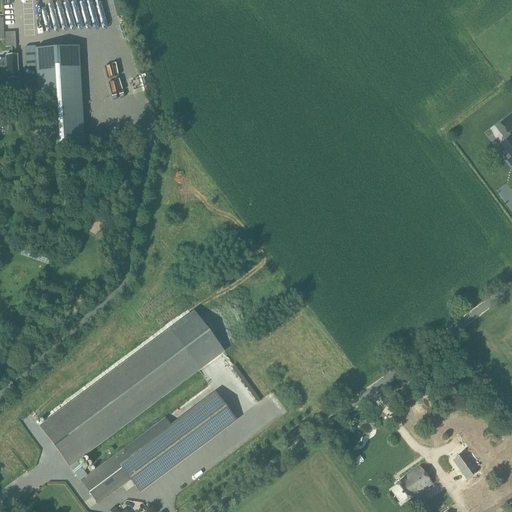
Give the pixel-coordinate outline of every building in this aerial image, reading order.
[(5,47),(16,46),(15,32),(4,33),(5,47)] [(42,147),(82,145),(76,48),(36,50),(42,147)] [(17,55),(6,55),(7,69),(0,69),(0,76),(7,76),(7,79),(18,79),(17,55)] [(94,77),(94,84),(106,83),(105,76),(94,77)] [(99,94),(110,92),(108,85),(98,88),(99,94)] [(497,147),(511,167),(511,139),(510,137),(497,147)] [(221,349),(194,312),(43,429),(80,480),(87,476),(75,460),(221,349)] [(123,449),(87,476),(80,480),(80,481),(98,506),(131,481),(139,492),(235,420),(217,395),(167,432),(130,459),(123,449)] [(477,473),(463,453),(453,461),(467,480),(477,473)] [(391,491),(401,504),(412,496),(414,498),(432,485),(419,468),(403,479),(404,482),(391,491)] [(483,496),(458,511),(476,511),(488,505),(483,496)]
